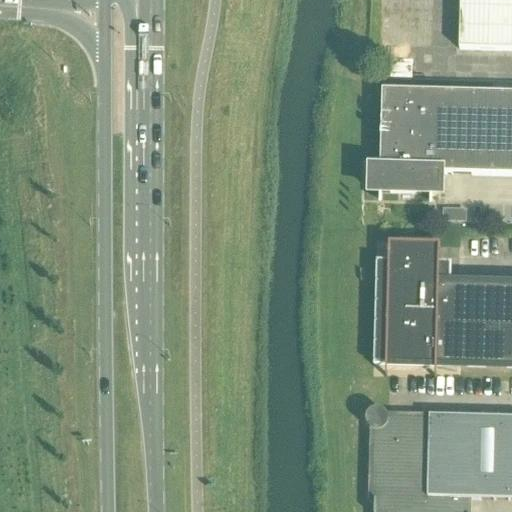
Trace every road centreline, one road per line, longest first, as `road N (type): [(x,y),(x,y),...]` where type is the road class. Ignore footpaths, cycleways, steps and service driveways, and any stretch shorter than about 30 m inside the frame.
road 1 (primary): [(159,511),(151,0)]
road 2 (primary): [(105,87),(108,511)]
road 3 (primary): [(14,0),(81,31),(105,87)]
